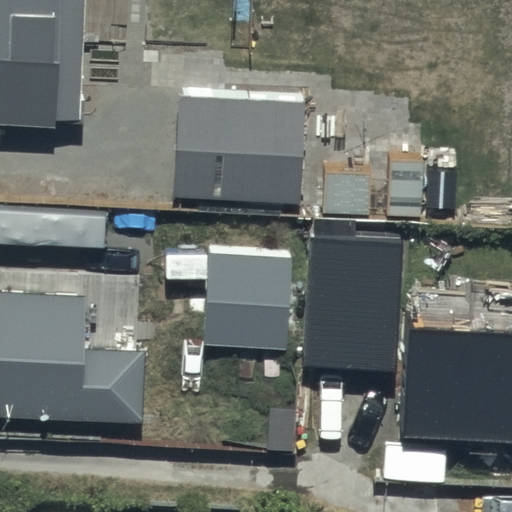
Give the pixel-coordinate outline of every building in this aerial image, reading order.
[(82,0),(0,0),(0,117),(50,119),(50,111),(78,112),(82,0)] [(309,94),(173,89),(169,192),(306,197),(309,94)] [(403,243),(313,238),(305,364),(395,370),(403,243)] [(292,256),(208,250),(202,344),(285,349),(292,256)] [(88,288),(0,286),(0,411),(146,415),(147,343),(87,342),(88,288)] [(511,334),(407,329),(401,435),(511,441),(511,334)]
